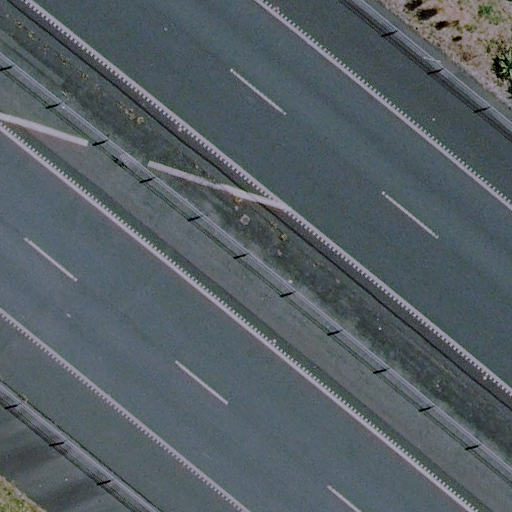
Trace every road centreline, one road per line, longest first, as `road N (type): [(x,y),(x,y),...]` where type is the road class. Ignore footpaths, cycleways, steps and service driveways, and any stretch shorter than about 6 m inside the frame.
road 1 (motorway): [(101,0),(511,337)]
road 2 (motorway): [(276,511),(0,299)]
